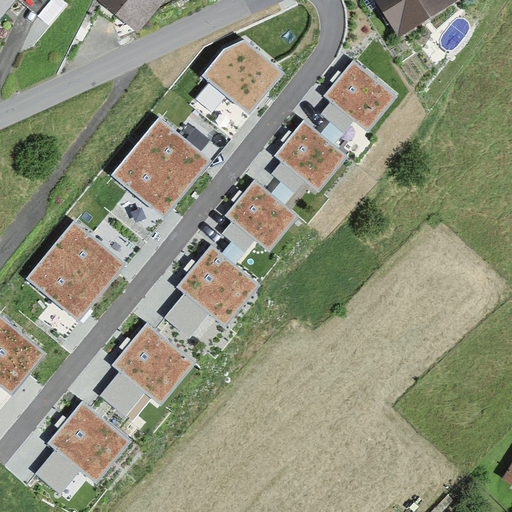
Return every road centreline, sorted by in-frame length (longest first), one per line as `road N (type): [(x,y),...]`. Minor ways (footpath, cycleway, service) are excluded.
road 1 (residential): [(328,0),(332,28),(317,66),(1,454)]
road 2 (unclassified): [(242,4),(0,117)]
